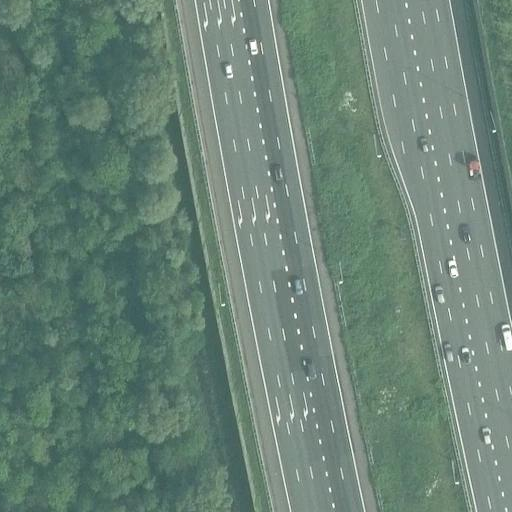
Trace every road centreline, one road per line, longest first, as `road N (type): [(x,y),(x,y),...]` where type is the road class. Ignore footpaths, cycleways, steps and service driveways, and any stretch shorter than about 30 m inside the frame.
road 1 (motorway): [(490,511),(390,0)]
road 2 (motorway): [(254,0),(349,511)]
